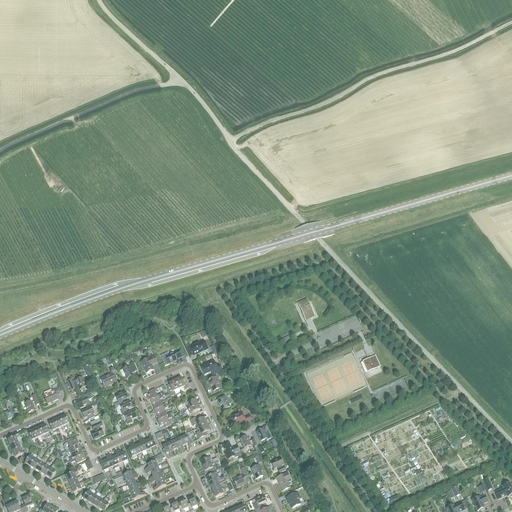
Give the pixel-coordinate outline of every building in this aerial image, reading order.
[(309,303),(305,294),(307,300),(298,304),(302,313),(302,314),(308,327),(305,321),(315,316),(311,307),(310,304),(309,304),(309,303)] [(280,345),(293,339),(292,336),(279,342),(280,345)] [(199,344),(199,343),(190,348),(193,354),(198,351),(199,353),(208,349),(204,342),(199,344)] [(175,353),(162,359),(165,366),(174,362),(177,361),(176,360),(182,357),(178,350),(175,352),(175,353)] [(375,356),(364,361),(369,372),(380,367),(382,370),(375,356)] [(155,357),(142,363),(147,374),(154,370),(152,366),(158,363),(155,357)] [(213,361),(200,366),(204,375),(213,371),(214,374),(222,371),(219,365),(216,366),(213,361)] [(123,370),(120,371),(123,378),(126,376),(127,379),(133,376),(132,374),(138,371),(134,363),(131,365),(131,366),(123,370)] [(112,374),(101,379),(105,388),(117,382),(114,376),(117,374),(114,368),(110,369),(112,374)] [(68,381),(72,391),(79,388),(80,390),(87,387),(83,378),(73,382),(72,380),(68,381)] [(181,378),(175,380),(179,389),(183,387),(185,390),(189,388),(186,380),(183,381),(182,380),(181,378)] [(215,378),(207,381),(209,386),(210,386),(213,392),(221,388),(218,382),(217,382),(215,378)] [(170,387),(167,388),(171,397),(180,393),(179,389),(175,380),(169,383),(170,385),(170,387)] [(45,394),(43,395),(48,404),(55,401),(58,400),(56,396),(60,394),(60,393),(58,389),(57,388),(53,389),(51,390),(44,393),(45,394)] [(157,393),(156,390),(150,392),(151,395),(147,397),(149,402),(162,396),(161,394),(157,396),(156,393),(157,393)] [(119,403),(117,403),(115,405),(116,408),(120,406),(124,404),(123,401),(129,398),(125,392),(116,396),(119,403)] [(90,404),(88,400),(93,398),(90,393),(81,397),(83,400),(77,402),(80,409),(86,406),(86,407),(90,405),(90,404)] [(163,398),(162,396),(149,402),(151,402),(153,406),(161,403),(160,400),(163,398)] [(225,397),(217,401),(219,405),(220,405),(222,411),(230,407),(225,397)] [(8,411),(5,413),(8,420),(17,416),(18,418),(21,417),(17,408),(12,411),(10,406),(14,404),(10,398),(3,401),(8,411)] [(187,407),(188,410),(198,405),(196,400),(193,401),(192,399),(185,401),(186,404),(188,404),(189,406),(187,407)] [(35,410),(31,401),(25,404),(24,401),(21,403),(24,407),(25,407),(29,413),(35,410)] [(124,404),(120,406),(122,410),(121,411),(123,416),(125,415),(129,413),(127,410),(133,408),(130,401),(124,404)] [(155,411),(167,406),(166,404),(163,406),(161,403),(153,406),(155,411)] [(94,414),(91,408),(93,407),(91,404),(90,404),(90,405),(86,407),(87,409),(82,411),(85,418),(87,417),(88,420),(95,417),(93,414),(94,414)] [(200,410),(198,405),(188,410),(190,414),(191,414),(192,417),(199,414),(197,411),(200,410)] [(168,408),(167,406),(155,411),(157,416),(166,412),(164,410),(168,408)] [(129,413),(125,415),(128,422),(126,422),(127,425),(133,423),(132,420),(137,417),(134,411),(129,413)] [(159,421),(171,416),(170,414),(167,415),(166,412),(157,416),(159,421)] [(241,412),(229,417),(233,425),(242,421),(243,424),(252,420),(250,416),(244,419),(241,412)] [(66,416),(60,418),(64,427),(67,425),(69,429),(71,428),(69,424),(70,424),(66,416)] [(172,418),(171,416),(159,421),(158,422),(161,427),(164,425),(166,428),(172,425),(170,422),(169,422),(168,420),(172,418)] [(196,425),(198,429),(207,425),(204,419),(200,420),(199,417),(190,421),(193,427),(196,425)] [(65,430),(64,427),(60,418),(55,421),(58,429),(61,428),(63,431),(65,430)] [(58,429),(55,421),(49,423),(53,432),(56,430),(57,434),(60,433),(58,429)] [(95,433),(92,434),(95,440),(104,436),(100,427),(103,426),(102,423),(92,427),(95,433)] [(45,425),(40,428),(43,436),(46,434),(48,438),(50,437),(49,433),(45,425)] [(210,431),(207,425),(198,429),(200,432),(196,434),(198,439),(206,436),(204,433),(210,431)] [(43,436),(40,428),(34,430),(38,438),(41,437),(43,440),(45,439),(43,436)] [(271,438),(268,432),(265,434),(263,429),(256,432),(260,441),(267,438),(268,439),(271,438)] [(38,438),(34,430),(29,433),(32,441),(35,439),(37,443),(40,442),(38,438)] [(15,438),(8,441),(11,447),(19,443),(22,442),(19,434),(14,436),(15,438)] [(151,440),(148,441),(152,449),(156,447),(155,443),(153,438),(151,435),(149,436),(151,440)] [(187,436),(182,438),(185,446),(188,445),(190,449),(192,448),(187,436)] [(247,437),(240,440),(244,449),(253,445),(254,447),(258,456),(261,454),(257,446),(254,440),(252,441),(249,443),(249,442),(247,437)] [(152,449),(148,441),(146,442),(144,438),(142,439),(147,451),(152,449)] [(185,446),(182,438),(177,440),(183,452),(185,451),(183,447),(185,446)] [(65,444),(64,446),(66,451),(78,446),(79,445),(77,440),(73,442),(72,439),(66,442),(67,444),(65,444)] [(147,451),(142,439),(139,440),(141,444),(138,445),(142,453),(147,451)] [(183,452),(177,440),(172,443),(176,450),(178,449),(180,453),(183,452)] [(19,443),(11,447),(13,452),(21,449),(20,446),(23,444),(22,442),(19,443)] [(142,453),(138,445),(136,447),(134,443),(132,444),(137,455),(142,453)] [(176,450),(172,443),(168,445),(173,456),(175,455),(174,451),(176,450)] [(137,455),(132,444),(130,445),(131,449),(129,450),(132,457),(137,455)] [(226,455),(225,455),(227,460),(235,456),(234,454),(240,452),(237,446),(231,449),(229,444),(223,447),(226,455)] [(173,456),(168,445),(163,447),(166,455),(169,453),(171,458),(173,456)] [(72,455),(81,451),(78,446),(66,451),(69,456),(72,455)] [(21,449),(13,452),(16,458),(24,454),(22,451),(26,450),(25,447),(21,449)] [(120,450),(118,451),(123,463),(128,461),(125,453),(122,454),(120,450)] [(71,461),(84,455),(83,456),(81,451),(72,455),(73,458),(70,459),(71,461)] [(123,463),(118,451),(116,452),(118,456),(115,457),(118,465),(123,463)] [(30,457),(26,464),(31,467),(35,460),(33,458),(35,455),(32,453),(30,457)] [(200,462),(203,467),(213,462),(221,459),(218,453),(215,455),(216,458),(210,461),(208,458),(200,462)] [(118,465),(115,457),(113,459),(111,454),(108,455),(114,467),(115,470),(120,467),(118,465)] [(86,460),(84,455),(71,461),(72,463),(76,461),(77,464),(86,460)] [(114,467),(108,455),(106,456),(108,460),(105,462),(109,469),(114,467)] [(35,460),(31,467),(36,470),(41,463),(38,461),(40,458),(39,457),(37,456),(35,460)] [(41,463),(36,470),(41,473),(46,466),(43,464),(45,461),(43,459),(41,463)] [(109,469),(105,462),(103,463),(101,459),(99,460),(104,471),(109,469)] [(278,470),(279,473),(286,470),(285,468),(283,468),(282,466),(284,465),(281,459),(271,463),(274,469),(277,468),(278,470)] [(146,472),(158,467),(156,462),(148,465),(149,468),(145,470),(146,472)] [(214,464),(213,462),(203,467),(205,472),(208,471),(210,474),(216,471),(214,468),(213,469),(212,465),(214,464)] [(46,466),(41,473),(46,477),(51,469),(48,467),(50,464),(48,463),(46,466)] [(260,465),(251,469),(256,480),(263,476),(261,472),(262,471),(260,465)] [(51,469),(46,477),(52,480),(56,472),(53,471),(55,467),(53,466),(51,469)] [(160,472),(158,467),(146,472),(147,474),(151,472),(152,475),(160,472)] [(243,476),(233,480),(237,488),(247,484),(245,478),(248,477),(244,468),(241,470),(243,476)] [(217,473),(216,471),(210,474),(211,476),(206,478),(209,483),(219,479),(216,474),(217,473)] [(66,477),(69,482),(81,477),(77,479),(75,476),(79,474),(78,472),(74,473),(66,477)] [(150,482),(162,476),(160,472),(152,475),(153,477),(149,479),(150,482)] [(126,481),(138,476),(137,473),(132,475),(131,473),(124,476),(126,481)] [(287,473),(276,478),(282,492),(290,488),(287,481),(290,480),(287,473)] [(139,478),(138,476),(126,481),(128,486),(136,482),(134,480),(139,478)] [(164,481),(162,476),(150,482),(151,484),(155,482),(157,484),(164,481)] [(82,480),(81,477),(69,482),(71,488),(79,484),(78,481),(82,480)] [(220,481),(219,479),(209,483),(211,488),(219,485),(218,482),(220,481)] [(487,491),(492,489),(488,479),(483,482),(487,491)] [(154,491),(166,486),(164,481),(157,484),(158,487),(153,489),(154,491)] [(130,490),(142,485),(141,483),(137,485),(136,482),(128,486),(130,490)] [(503,489),(495,493),(498,500),(505,497),(506,496),(507,498),(510,496),(511,497),(511,496),(511,486),(511,485),(511,486),(510,485),(508,482),(502,484),(502,485),(504,488),(503,488),(503,489)] [(83,483),(79,484),(71,488),(74,493),(82,490),(80,487),(84,485),(83,483)] [(143,488),(142,485),(130,490),(132,495),(140,492),(139,489),(143,488)] [(221,490),(219,485),(211,488),(213,493),(221,490)] [(452,490),(455,498),(461,495),(457,487),(452,490)] [(89,503),(96,492),(94,495),(91,494),(93,490),(91,489),(89,492),(84,499),(89,503)] [(223,495),(221,490),(213,493),(215,498),(223,495)] [(94,506),(101,495),(99,498),(96,497),(98,493),(96,492),(89,503),(94,506)] [(134,500),(146,495),(145,493),(141,494),(140,492),(132,495),(134,500)] [(287,502),(289,501),(293,508),(300,505),(297,499),(300,498),(298,494),(296,495),(295,494),(286,498),(287,502)] [(99,509),(104,502),(101,500),(103,497),(101,495),(94,506),(99,509)] [(25,498),(22,499),(25,505),(22,506),(25,511),(27,511),(28,511),(28,510),(31,509),(30,506),(33,505),(29,496),(25,498)] [(253,505),(256,511),(261,508),(260,505),(266,502),(264,496),(255,500),(257,503),(253,505)] [(477,511),(481,510),(481,511),(484,509),(483,504),(484,504),(488,503),(485,496),(480,499),(479,498),(478,499),(477,497),(472,499),(473,501),(472,501),(474,505),(475,508),(477,511)] [(106,498),(104,502),(99,509),(104,511),(105,511),(109,505),(106,503),(108,500),(106,498)] [(185,500),(190,511),(193,510),(193,509),(198,506),(194,498),(188,500),(190,504),(188,505),(185,500)] [(190,511),(185,500),(180,502),(181,506),(179,507),(176,502),(180,511),(184,511),(189,508),(190,511)] [(17,502),(12,504),(15,511),(25,511),(22,506),(20,507),(17,502)] [(180,511),(176,502),(171,505),(172,508),(170,510),(168,506),(170,511),(176,511),(180,510),(180,511)] [(461,511),(465,511),(461,503),(454,507),(454,506),(447,509),(447,511),(446,511),(461,511)]
